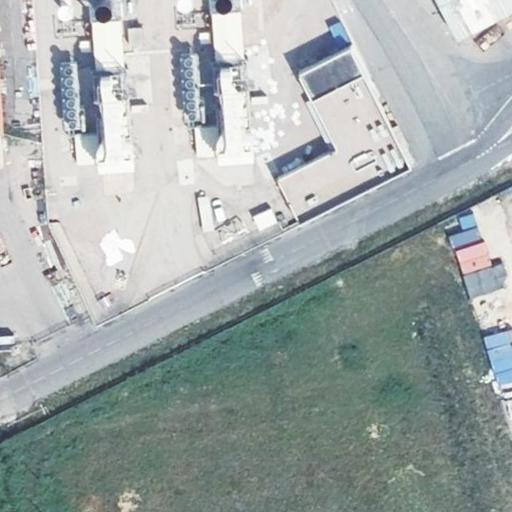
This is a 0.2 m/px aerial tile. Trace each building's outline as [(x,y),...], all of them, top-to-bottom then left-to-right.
[(117,0),(57,0),(57,3),(70,5),(70,0),(89,0),(88,6),(116,11),(117,0)] [(248,156),(238,0),(208,0),(212,65),(217,65),(221,124),(194,126),(196,159),(248,156)] [(511,0),(438,0),(458,39),(511,12),(511,0)] [(91,21),(94,73),(97,73),(100,132),(74,134),(76,166),(100,164),(100,173),(132,171),(123,19),(91,21)] [(401,152),(340,32),(293,55),(332,133),(268,165),(289,207),(401,152)] [(180,55),(184,123),(203,122),(198,53),(180,55)] [(59,63),(63,132),(82,130),(77,62),(59,63)] [(271,207),(252,214),(258,230),(277,223),(271,207)] [(453,249),(480,239),(476,226),(448,236),(453,249)] [(454,251),(471,299),(508,285),(500,264),(492,266),(483,241),(454,251)] [(511,332),(511,329),(483,337),(498,388),(511,384),(511,332)]
